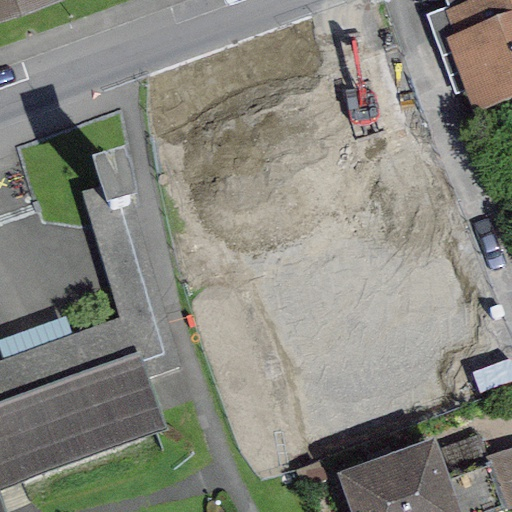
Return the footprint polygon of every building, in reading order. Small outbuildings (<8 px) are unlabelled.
[(0,0),(0,17),(51,0),(0,0)] [(511,0),(498,0),(442,20),(476,118),(511,105),(511,0)] [(390,55),(330,77),(364,169),(424,147),(390,55)] [(303,83),(206,120),(239,208),(336,171),(303,83)] [(120,180),(93,190),(94,194),(109,235),(136,225),(120,180)] [(5,366),(0,367),(0,414),(139,365),(149,393),(191,378),(136,225),(109,235),(94,194),(82,198),(120,325),(72,342),(5,366)] [(435,240),(336,277),(371,367),(470,329),(435,240)] [(31,335),(0,346),(0,350),(5,366),(72,342),(65,323),(31,335)] [(0,511),(0,500),(166,441),(149,393),(139,365),(0,414),(0,511)] [(511,511),(511,466),(493,473),(483,444),(447,456),(466,511),(511,511)] [(456,511),(434,451),(343,484),(352,511),(456,511)]
